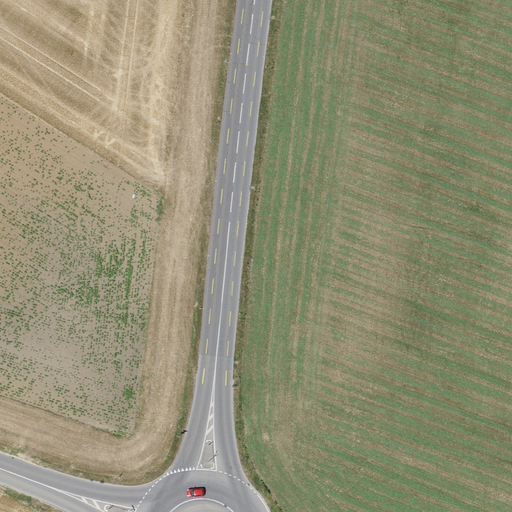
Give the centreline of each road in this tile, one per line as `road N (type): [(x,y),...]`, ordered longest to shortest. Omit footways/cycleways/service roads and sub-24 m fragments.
road 1 (secondary): [(202,488),(255,0)]
road 2 (unclassified): [(0,470),(116,511)]
